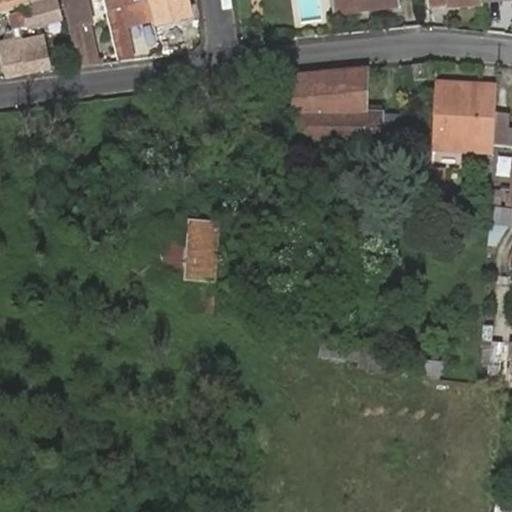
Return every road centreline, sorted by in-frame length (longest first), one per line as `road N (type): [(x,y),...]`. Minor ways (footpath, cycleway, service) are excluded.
road 1 (residential): [(223,68),(389,46),(511,54)]
road 2 (residential): [(0,96),(223,68)]
